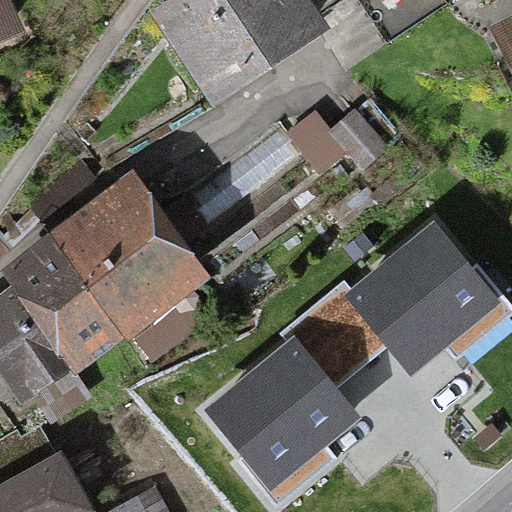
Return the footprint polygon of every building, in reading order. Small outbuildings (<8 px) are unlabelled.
[(289,0),(195,0),(175,14),(188,33),(172,43),(199,82),(214,72),(223,86),(309,29),(289,0)] [(360,0),(389,44),(450,4),(447,0),(301,0),(315,20),(345,0),(360,0)] [(0,32),(9,28),(0,8),(0,32)] [(511,71),(511,27),(494,36),(511,71)] [(334,130),(363,167),(388,147),(359,111),(334,130)] [(188,238),(205,225),(206,227),(305,153),(284,126),(186,200),(187,201),(170,214),(188,238)] [(30,207),(43,222),(98,178),(84,162),(30,207)] [(88,282),(118,324),(184,274),(130,199),(77,240),(101,272),(88,282)] [(496,302),(434,226),(349,295),(411,371),(496,302)] [(0,259),(10,250),(0,238),(0,259)] [(118,324),(88,282),(101,272),(77,240),(0,301),(0,315),(1,317),(36,293),(78,355),(118,324)] [(0,356),(24,392),(78,355),(36,293),(1,317),(0,315),(0,356)] [(357,417),(294,340),(208,410),(271,487),(357,417)] [(0,511),(86,511),(90,510),(43,426),(24,437),(20,430),(0,441),(0,511)] [(157,511),(147,493),(111,511),(157,511)]
